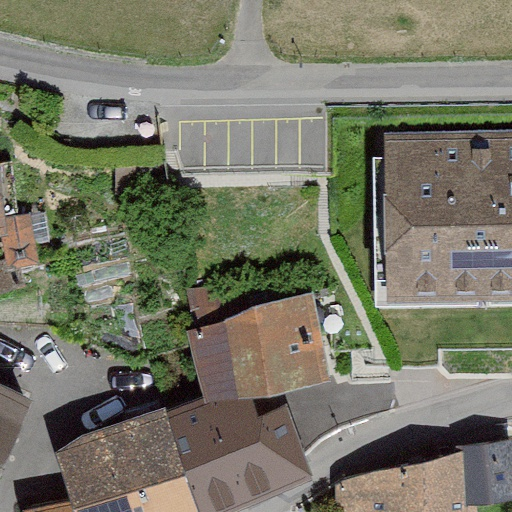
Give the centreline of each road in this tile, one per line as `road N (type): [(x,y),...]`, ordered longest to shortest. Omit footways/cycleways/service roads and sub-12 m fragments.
road 1 (residential): [(0,57),(166,85),(511,79)]
road 2 (residential): [(228,511),(448,402),(511,382)]
